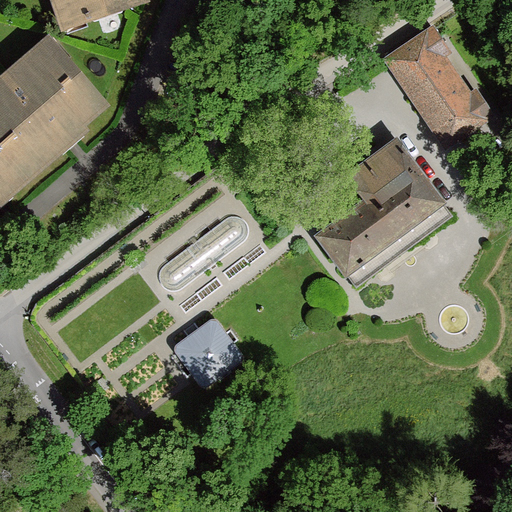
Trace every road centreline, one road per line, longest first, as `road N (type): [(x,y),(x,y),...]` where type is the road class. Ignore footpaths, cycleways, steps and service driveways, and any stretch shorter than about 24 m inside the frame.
road 1 (residential): [(439,0),(325,73),(0,311)]
road 2 (residential): [(0,343),(134,511)]
road 3 (unknown): [(325,73),(356,154),(303,206)]
